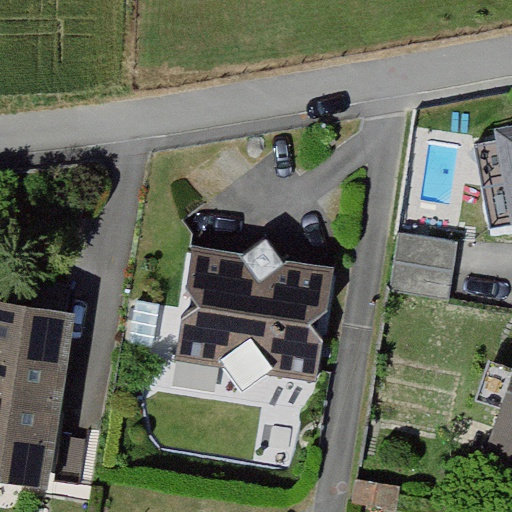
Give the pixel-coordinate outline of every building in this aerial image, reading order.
[(511,203),(511,121),(497,124),(511,203)] [(388,292),(450,301),(459,240),(397,232),(388,292)] [(301,392),(323,273),(185,248),(163,368),(301,392)] [(0,483),(37,487),(56,314),(0,308),(0,483)] [(511,348),(472,462),(511,475),(511,348)]
